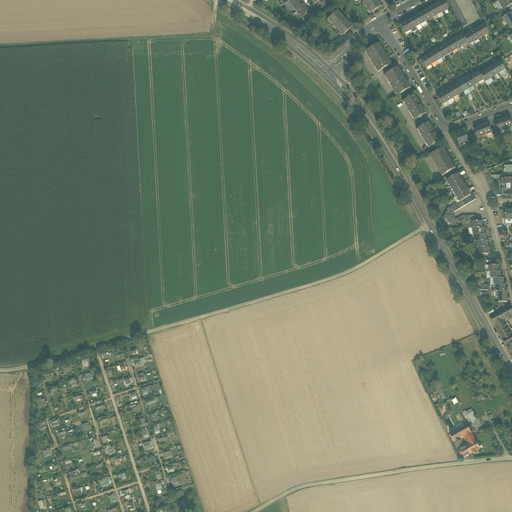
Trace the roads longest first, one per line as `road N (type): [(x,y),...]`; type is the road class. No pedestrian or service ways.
road 1 (unclassified): [(0,370),(297,289),(348,271),(428,225)]
road 2 (unclassified): [(254,511),(308,485),(511,459)]
road 3 (track): [(0,42),(212,32),(218,0)]
road 4 (tertiary): [(428,225),(361,111),(326,71)]
road 5 (residential): [(444,130),(484,201),(511,296)]
road 6 (tertiary): [(511,373),(428,225)]
road 7 (unknown): [(95,348),(139,483)]
road 8 (residential): [(379,20),(444,130)]
road 9 (tertiary): [(326,71),(227,0)]
